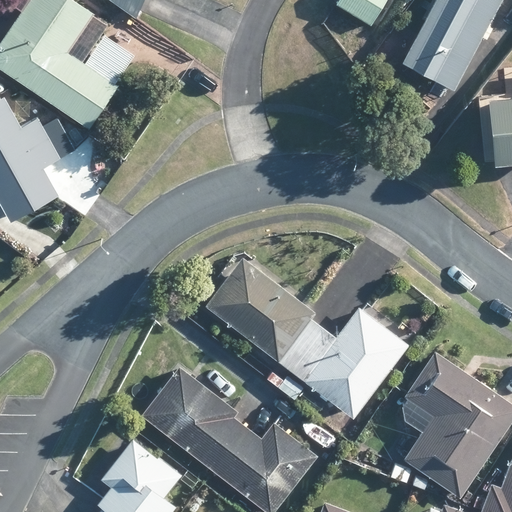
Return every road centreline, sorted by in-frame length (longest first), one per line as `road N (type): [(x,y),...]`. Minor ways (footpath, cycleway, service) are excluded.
road 1 (residential): [(266,184),(339,186),(402,204),(511,283)]
road 2 (residential): [(9,511),(100,282)]
road 3 (residential): [(100,282),(190,209),(266,184)]
road 4 (residential): [(266,184),(247,84),(263,0)]
road 5 (residential): [(100,282),(0,359)]
